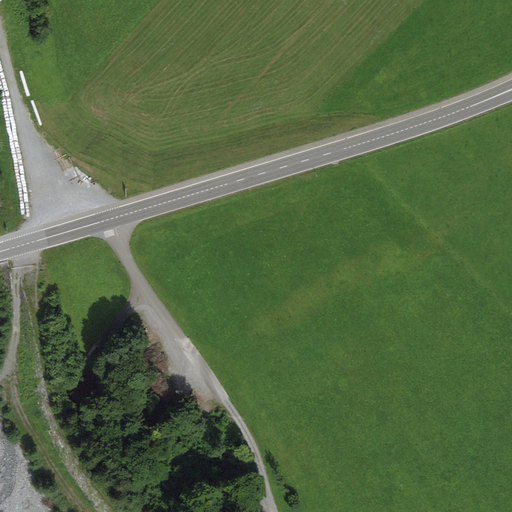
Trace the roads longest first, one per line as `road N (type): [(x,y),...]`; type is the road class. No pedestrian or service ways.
road 1 (primary): [(511,88),(111,217)]
road 2 (unclassified): [(111,217),(127,262),(252,445),(272,511)]
road 3 (track): [(26,276),(13,340),(15,392),(51,464),(89,511)]
